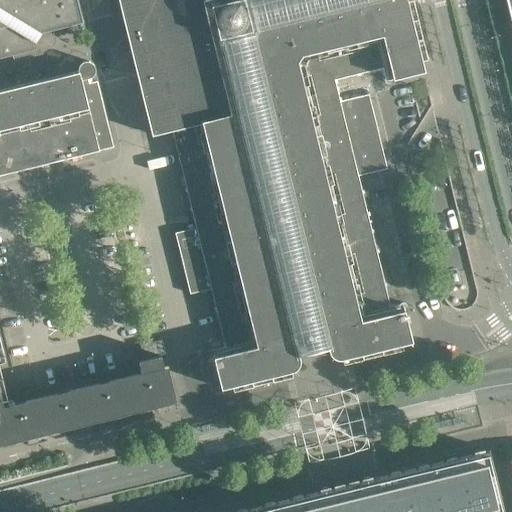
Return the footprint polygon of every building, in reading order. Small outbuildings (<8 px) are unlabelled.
[(0,0),(0,58),(42,49),(49,37),(48,32),(83,23),(77,0),(0,0)] [(119,0),(123,15),(126,28),(128,37),(133,56),(152,135),(172,131),(196,228),(175,233),(190,294),(211,289),(225,347),(212,350),(222,389),(292,371),(293,371),(295,370),(296,369),(298,367),(299,366),(299,363),(300,362),(300,360),(299,358),(216,19),(213,6),(239,0),(119,0)] [(273,26),(381,0),(185,0),(123,15),(128,37),(133,56),(212,37),(290,359),(323,352),(350,347),(273,26)] [(367,0),(250,29),(329,351),(330,353),(331,355),(331,356),(332,357),(334,358),(335,358),(337,359),(339,360),(340,360),(342,359),(373,352),(412,342),(402,304),(389,306),(358,176),(387,169),(369,95),(339,102),(334,80),(382,68),(385,81),(424,71),(407,1),(406,0),(367,0)] [(79,71),(12,87),(0,90),(0,175),(113,148),(97,81),(90,83),(88,77),(94,72),(94,69),(94,68),(93,66),(93,65),(92,64),(90,63),(89,62),(86,62),(84,62),(82,63),(81,64),(79,67),(79,71)] [(0,445),(177,402),(169,371),(10,410),(0,370),(0,363),(6,362),(0,338),(0,445)] [(165,354),(162,340),(140,345),(143,360),(138,361),(141,373),(164,367),(161,355),(165,354)] [(466,424),(464,417),(429,425),(431,433),(466,424)] [(225,427),(223,421),(189,429),(190,435),(225,427)] [(503,511),(492,464),(489,450),(236,511),(503,511)]
